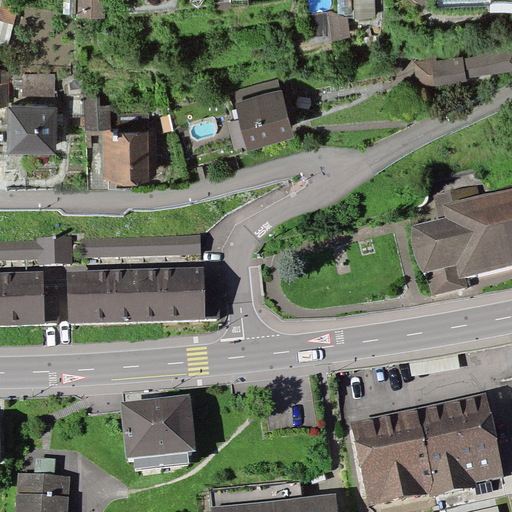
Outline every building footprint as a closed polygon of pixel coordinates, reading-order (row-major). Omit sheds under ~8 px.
[(109,0),(84,0),(85,12),(109,12),(109,0)] [(353,0),(354,14),(374,14),(373,0),(353,0)] [(306,14),(309,39),(350,34),(348,17),(332,10),(306,14)] [(511,48),(463,56),(466,76),(511,68),(511,48)] [(413,60),(417,86),(466,79),(466,76),(463,56),(462,53),(413,60)] [(19,73),(19,91),(54,92),(54,73),(19,73)] [(291,86),(242,100),(247,117),(235,121),(241,141),(256,141),(303,128),(291,86)] [(84,90),(85,126),(109,125),(108,104),(100,104),(100,90),(84,90)] [(55,102),(7,102),(6,144),(55,144),(55,102)] [(149,126),(103,126),(103,173),(150,172),(149,126)] [(511,197),(456,210),(459,227),(427,234),(436,278),(466,272),(469,286),(511,276),(511,197)] [(203,275),(71,278),(72,327),(204,323),(203,275)] [(0,326),(43,325),(42,280),(0,281),(0,326)] [(484,397),(356,423),(371,499),(500,473),(484,397)] [(187,400),(120,408),(127,465),(194,457),(187,400)] [(8,421),(0,421),(0,468),(8,469),(8,421)] [(40,476),(23,475),(20,511),(73,511),(76,478),(62,477),(63,461),(41,459),(40,476)] [(337,511),(336,496),(211,509),(211,511),(337,511)]
